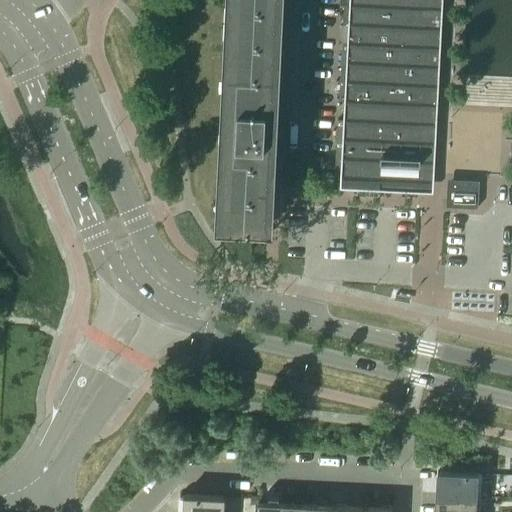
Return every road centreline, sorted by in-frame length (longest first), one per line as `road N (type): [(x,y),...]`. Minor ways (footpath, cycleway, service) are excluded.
road 1 (tertiary): [(165,313),(511,403)]
road 2 (tertiary): [(511,366),(217,296),(166,276)]
road 3 (tertiary): [(3,32),(102,259),(127,290)]
road 4 (residential): [(141,511),(184,472),(406,487)]
road 5 (tertiary): [(166,276),(136,226),(50,25)]
road 6 (unclassified): [(33,482),(54,470),(165,313)]
road 7 (unclassified): [(127,290),(37,455),(33,482)]
road 8 (residential): [(302,158),(310,0)]
